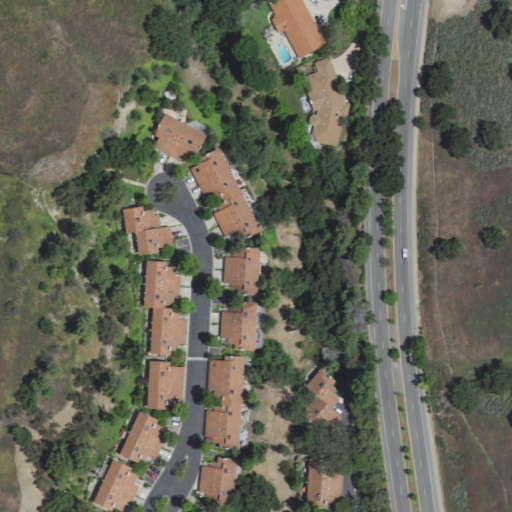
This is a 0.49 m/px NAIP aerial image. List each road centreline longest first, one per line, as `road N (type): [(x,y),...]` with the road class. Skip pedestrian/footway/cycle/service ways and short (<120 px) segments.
road 1 (secondary): [(430,511),(400,269),(414,0)]
road 2 (secondary): [(391,0),(375,246),(403,511)]
road 3 (residential): [(166,511),(191,460),(202,266),(191,218),(165,189)]
road 4 (residential): [(354,511),(341,338)]
